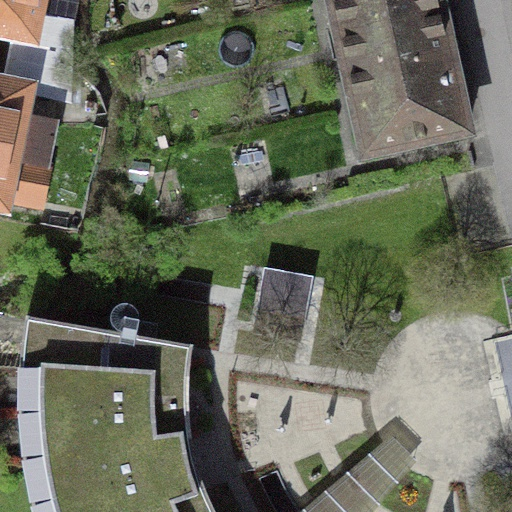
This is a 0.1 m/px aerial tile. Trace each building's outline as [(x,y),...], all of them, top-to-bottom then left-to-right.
[(11,46),(10,47),(67,58),(67,27),(30,20),(33,0),(0,0),(0,32),(18,36),(16,47),(11,46)] [(447,56),(434,0),(327,0),(362,158),(464,136),(447,56)] [(68,105),(67,58),(10,47),(4,77),(36,83),(33,97),(68,105)] [(15,120),(20,97),(0,92),(0,202),(38,210),(46,170),(16,164),(24,122),(15,120)] [(250,286),(278,291),(282,264),(255,259),(250,286)] [(210,511),(201,492),(192,495),(180,449),(179,440),(187,438),(185,395),(189,355),(190,351),(110,336),(23,321),(22,329),(18,358),(16,393),(17,427),(22,474),(30,511),(29,511),(210,511)]
